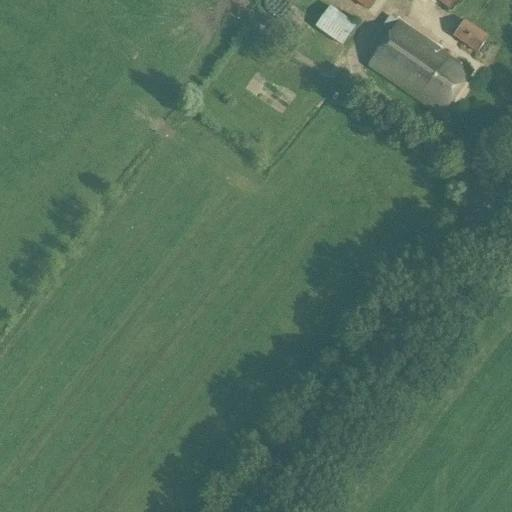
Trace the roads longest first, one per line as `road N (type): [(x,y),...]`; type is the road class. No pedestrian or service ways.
road 1 (tertiary): [(261,511),(511,188)]
road 2 (track): [(287,511),(511,220)]
